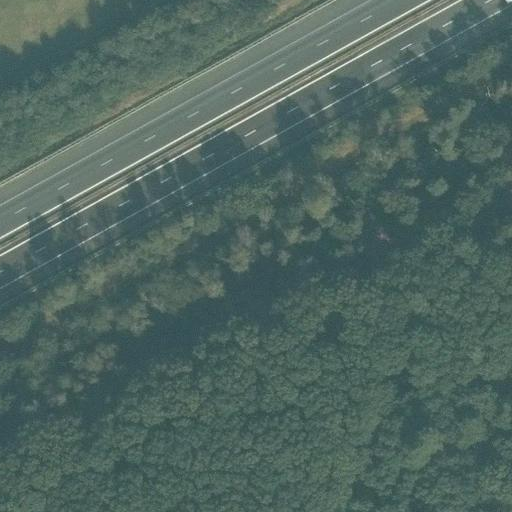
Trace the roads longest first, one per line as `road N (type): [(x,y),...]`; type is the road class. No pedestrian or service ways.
road 1 (track): [(511,165),(450,203),(410,284),(230,390),(0,504)]
road 2 (track): [(0,353),(511,68)]
road 3 (motorway): [(0,274),(493,0)]
road 4 (motorway): [(399,0),(0,221)]
